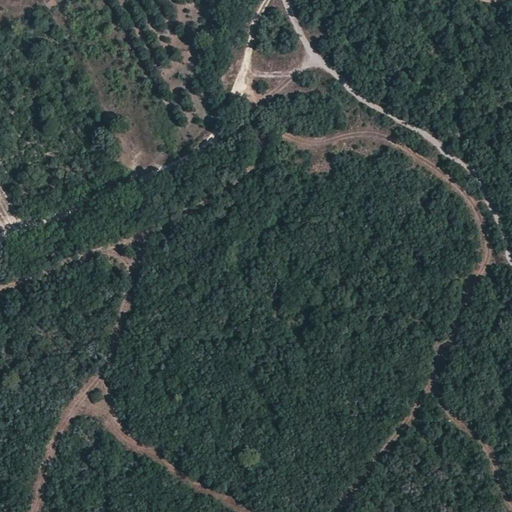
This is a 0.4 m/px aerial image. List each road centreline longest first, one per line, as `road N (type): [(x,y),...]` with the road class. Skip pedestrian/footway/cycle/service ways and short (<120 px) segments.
road 1 (track): [(268,0),(252,31),(240,95),(214,140),(0,236)]
road 2 (track): [(284,0),(312,55),(470,167),(511,253)]
road 3 (track): [(511,501),(495,460),(429,385),(472,279),(504,231)]
